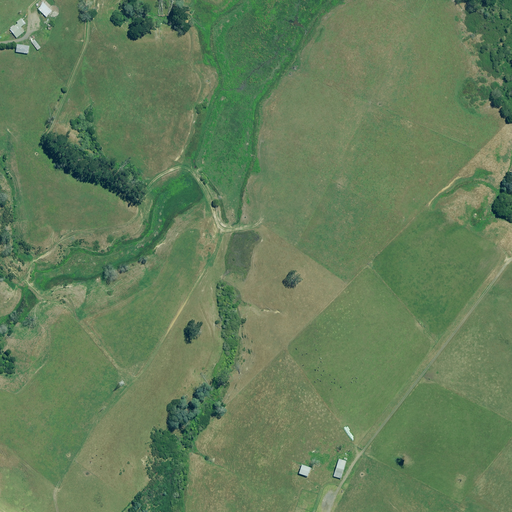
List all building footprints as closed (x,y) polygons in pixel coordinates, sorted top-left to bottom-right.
[(52,11),(43,3),(38,9),(46,17),(52,11)] [(26,23),(22,18),(17,22),(18,23),(10,30),(17,38),(25,31),(21,27),(26,23)] [(41,48),(35,40),(31,42),(37,50),(41,48)] [(29,46),(17,44),(16,52),(28,54),(29,46)] [(346,461),(339,459),(333,476),(341,479),(346,461)] [(310,468),(302,465),(299,474),(307,476),(310,468)]
